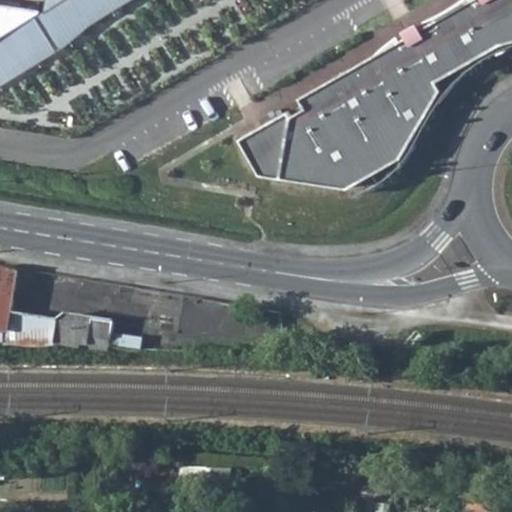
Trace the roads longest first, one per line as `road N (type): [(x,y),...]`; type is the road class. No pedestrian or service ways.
road 1 (secondary): [(330,279),(0,229)]
road 2 (track): [(272,271),(295,314),(358,335),(460,323),(511,331)]
road 3 (secondary): [(330,279),(420,289),(511,270)]
road 4 (secondary): [(466,199),(423,251),(330,279)]
